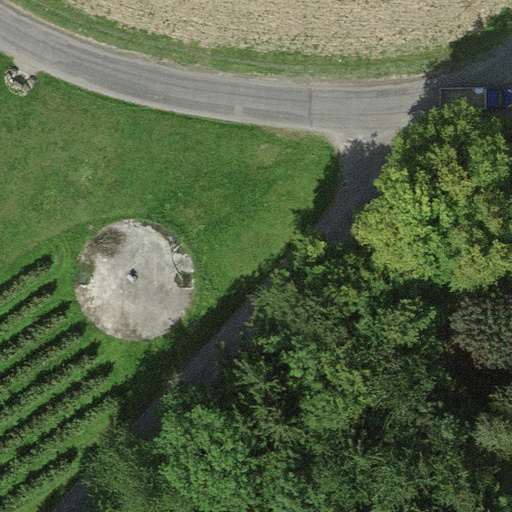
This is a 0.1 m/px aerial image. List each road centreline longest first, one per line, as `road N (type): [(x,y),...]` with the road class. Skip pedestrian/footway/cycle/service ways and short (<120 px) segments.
road 1 (unclassified): [(393,111),(360,209),(76,511)]
road 2 (unclassified): [(0,17),(25,38),(217,98),(393,111)]
road 3 (unclassified): [(511,61),(487,80),(393,111)]
